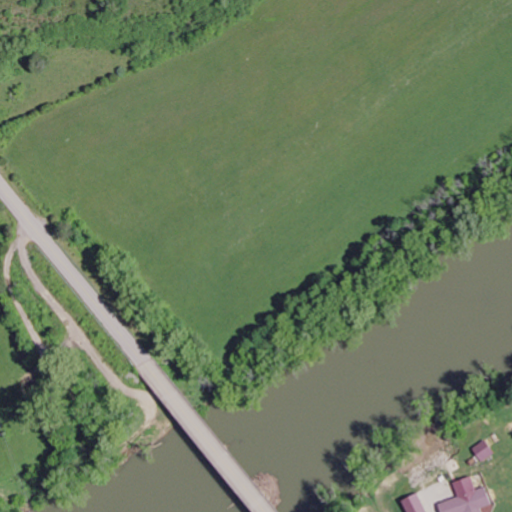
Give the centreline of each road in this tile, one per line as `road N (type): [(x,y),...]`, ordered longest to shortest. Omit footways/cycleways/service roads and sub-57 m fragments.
road 1 (secondary): [(148,365),(0,182)]
road 2 (secondary): [(267,511),(148,365)]
